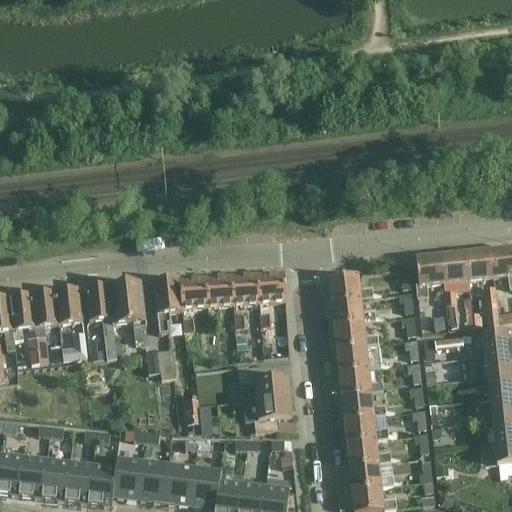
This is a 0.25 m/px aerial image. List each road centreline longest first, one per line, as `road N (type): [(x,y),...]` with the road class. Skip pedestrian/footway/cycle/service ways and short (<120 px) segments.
road 1 (residential): [(0,282),(300,253)]
road 2 (residential): [(329,511),(300,253)]
road 3 (residential): [(300,253),(511,230)]
